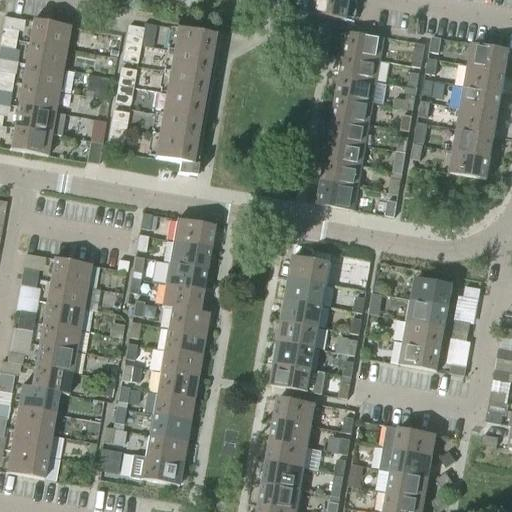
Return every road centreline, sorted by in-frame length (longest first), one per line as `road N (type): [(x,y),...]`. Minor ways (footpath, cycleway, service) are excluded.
road 1 (residential): [(496,234),(444,250),(24,177)]
road 2 (residential): [(360,391),(474,412),(496,234)]
road 3 (residential): [(24,177),(0,297)]
road 4 (residential): [(511,20),(392,0)]
